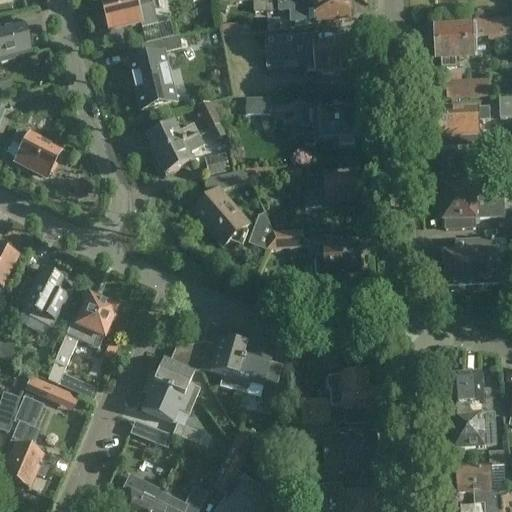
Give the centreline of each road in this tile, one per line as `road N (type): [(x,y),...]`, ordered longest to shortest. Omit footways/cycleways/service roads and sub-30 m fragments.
road 1 (residential): [(411,338),(395,0)]
road 2 (residential): [(108,254),(118,231),(115,191),(57,0)]
road 3 (residential): [(411,338),(304,334),(167,283)]
road 4 (residential): [(66,511),(167,283)]
road 5 (residential): [(423,511),(411,338)]
road 6 (residential): [(108,254),(0,201)]
